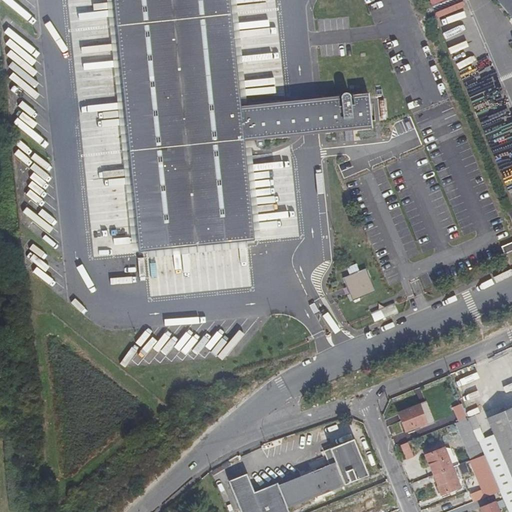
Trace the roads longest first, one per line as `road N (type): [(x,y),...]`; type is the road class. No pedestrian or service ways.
road 1 (residential): [(215,446),(312,371),(511,289)]
road 2 (residential): [(215,446),(376,393)]
road 3 (residential): [(376,393),(511,336)]
road 4 (residential): [(408,511),(374,427),(376,393)]
